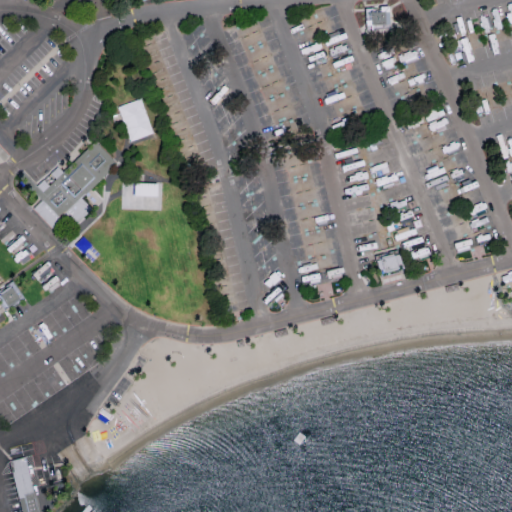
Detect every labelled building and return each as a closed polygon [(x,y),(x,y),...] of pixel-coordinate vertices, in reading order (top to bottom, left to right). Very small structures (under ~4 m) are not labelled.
[(387,6),(367,7),(368,28),(388,26),(387,6)] [(117,105),(129,141),(152,133),(141,98),(117,105)] [(116,162),(94,140),(62,171),(57,166),(49,173),(55,179),(48,185),(42,179),(27,193),(55,222),(66,211),(76,221),(90,207),(80,197),(116,162)] [(402,267),(397,252),(375,259),(380,274),(402,267)] [(0,289),(0,299),(2,299),(6,307),(22,298),(14,282),(0,289)] [(21,511),(36,511),(26,456),(11,458),(21,511)]
